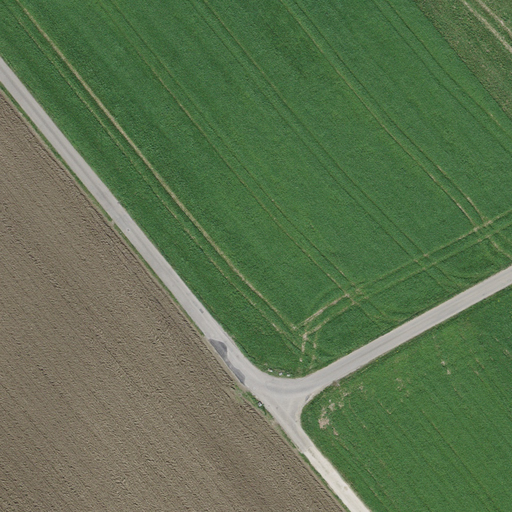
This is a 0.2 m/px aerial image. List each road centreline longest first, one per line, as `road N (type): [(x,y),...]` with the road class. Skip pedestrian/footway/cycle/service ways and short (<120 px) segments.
road 1 (track): [(0,72),(274,406)]
road 2 (track): [(274,406),(511,276)]
road 3 (track): [(274,406),(361,511)]
